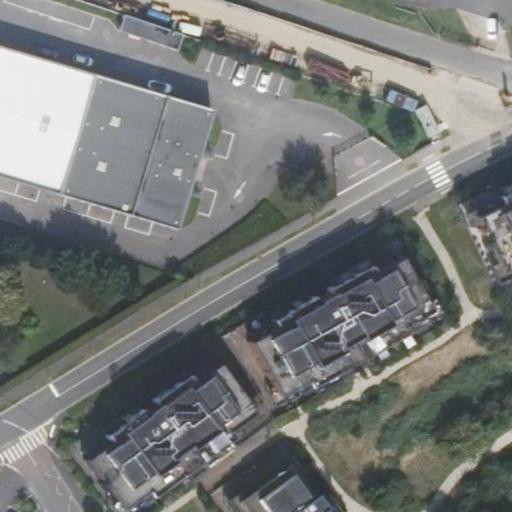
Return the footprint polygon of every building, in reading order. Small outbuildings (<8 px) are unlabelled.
[(164,28),(122,14),(117,31),(159,45),(164,28)] [(182,34),(164,28),(159,45),(176,50),(182,34)] [(208,109),(89,69),(49,187),(168,227),(208,109)] [(499,203),(471,216),(498,272),(511,265),(511,188),(496,196),(499,203)] [(367,265),(351,273),(313,295),(315,299),(302,306),(300,303),(270,320),(273,326),(246,341),(277,395),(304,380),(307,387),(405,332),(401,326),(428,310),(397,256),(370,271),(367,265)] [(430,297),(423,301),(428,310),(401,326),(405,332),(439,313),(430,297)] [(389,341),(307,387),(311,393),(393,347),(389,341)] [(124,420),(96,440),(100,446),(75,465),(109,511),(115,511),(143,492),(148,498),(153,494),(183,472),(188,468),(217,447),(231,436),(227,430),(252,412),(215,362),(190,380),(185,374),(136,411),(138,414),(126,423),(124,420)] [(217,447),(188,468),(192,474),(222,453),(217,447)] [(307,503),(283,470),(233,506),(236,511),(324,511),(321,511),(315,511),(308,502),(307,503)] [(183,472),(153,494),(158,500),(187,478),(183,472)]
